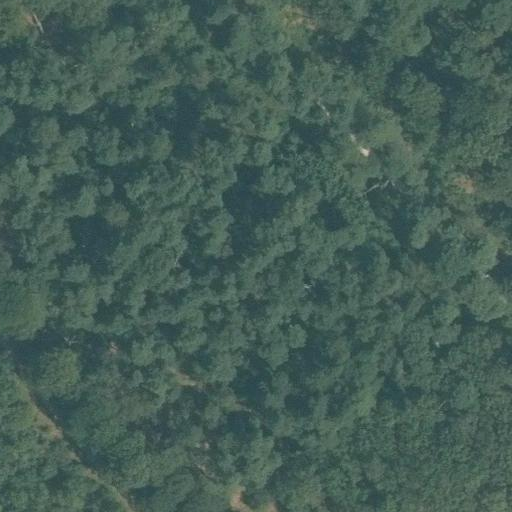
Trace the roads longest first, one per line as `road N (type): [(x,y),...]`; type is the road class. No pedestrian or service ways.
road 1 (track): [(511,292),(240,0)]
road 2 (track): [(189,511),(0,272)]
road 3 (unknown): [(0,347),(127,511)]
